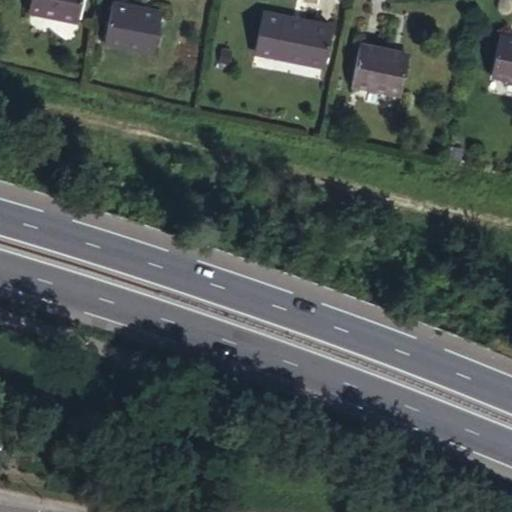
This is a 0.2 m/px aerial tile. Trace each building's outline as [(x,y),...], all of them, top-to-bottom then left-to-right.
[(79,19),(82,0),(32,0),(30,9),(79,19)] [(154,51),(162,13),(113,2),(105,41),(154,51)] [(263,11),(255,49),(277,54),(285,15),(263,11)] [(333,26),(285,15),(277,54),(325,64),(333,26)] [(511,77),(511,37),(499,34),(491,73),(511,77)] [(401,92),(409,54),(361,45),(353,82),(401,92)]
